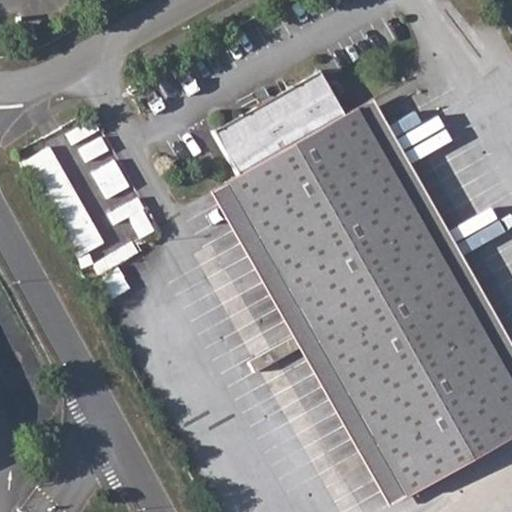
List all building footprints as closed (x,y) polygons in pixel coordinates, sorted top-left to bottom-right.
[(236,174),(225,180),(343,390),(379,371),(473,322),(352,108),(340,115),(315,72),(212,131),(236,174)] [(368,99),(352,108),(473,322),(478,319),(484,316),(490,313),(438,222),(368,99)] [(82,147),(93,166),(92,167),(109,198),(131,186),(103,136),(82,147)] [(31,156),(74,257),(100,246),(57,145),(31,156)] [(225,180),(209,189),(326,399),(332,396),(337,393),(343,390),(225,180)] [(448,231),(453,241),(479,228),(474,217),(448,231)] [(470,270),(476,281),(495,270),(489,259),(470,270)] [(478,319),(473,322),(511,391),(511,353),(490,313),(484,316),(478,319)] [(379,371),(343,390),(402,495),(511,433),(511,391),(473,322),(379,371)] [(332,396),(326,399),(386,505),(402,495),(343,390),(337,393),(332,396)]
